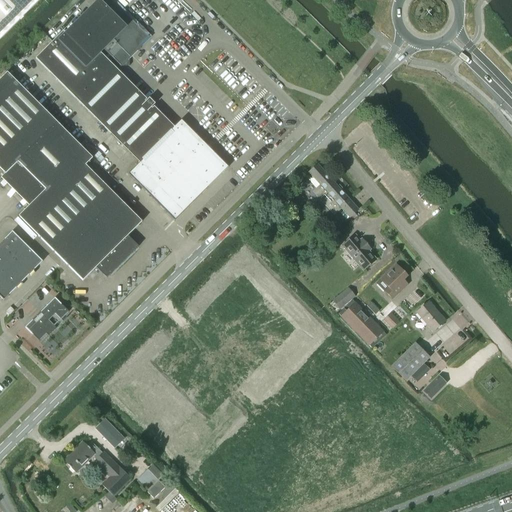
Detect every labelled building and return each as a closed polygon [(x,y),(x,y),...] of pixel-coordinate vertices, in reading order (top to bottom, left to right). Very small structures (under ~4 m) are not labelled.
[(0,0),(0,40),(40,0),(0,0)] [(152,37),(114,0),(102,0),(100,2),(99,1),(73,26),(71,24),(35,59),(115,139),(150,103),(118,71),(122,67),(129,66),(129,60),(152,37)] [(0,79),(0,169),(5,175),(33,202),(40,210),(85,166),(92,159),(7,73),(0,79)] [(150,103),(115,139),(139,163),(128,175),(174,221),(228,168),(181,120),(174,127),(150,103)] [(358,210),(339,190),(317,165),(309,173),(320,185),(315,190),(315,195),(319,198),(318,199),(334,216),(341,209),(349,218),(358,210)] [(106,279),(138,247),(127,236),(141,222),(85,166),(40,210),(33,202),(18,217),(82,281),(95,268),(106,279)] [(331,227),(326,232),(331,237),(336,232),(331,227)] [(0,246),(14,260),(27,247),(12,232),(3,241),(0,243),(0,246)] [(355,236),(343,247),(364,271),(376,260),(368,251),(370,250),(362,240),(360,242),(355,236)] [(0,271),(1,273),(14,260),(0,246),(0,271)] [(14,260),(29,276),(33,271),(42,262),(27,247),(14,260)] [(29,276),(14,260),(1,273),(17,288),(21,284),(29,276)] [(376,284),(385,292),(392,300),(404,288),(407,284),(403,280),(407,277),(403,273),(396,265),(380,280),(376,284)] [(16,289),(17,288),(1,273),(0,274),(0,298),(3,302),(8,297),(16,289)] [(347,288),(332,301),(339,310),(355,297),(347,288)] [(33,336),(62,307),(54,299),(40,313),(32,321),(25,328),(33,336)] [(370,302),(366,306),(375,315),(379,311),(370,302)] [(354,303),(339,317),(365,343),(368,346),(371,349),(386,335),(383,332),(354,303)] [(416,313),(432,332),(445,322),(429,303),(416,313)] [(62,307),(33,336),(39,342),(46,335),(48,337),(56,329),(54,327),(68,313),(62,306),(62,307)] [(399,322),(390,313),(383,321),(392,330),(399,322)] [(414,343),(391,366),(406,381),(429,358),(414,343)] [(423,365),(417,371),(423,376),(429,370),(423,365)] [(438,376),(423,392),(430,399),(446,384),(438,376)] [(104,420),(95,429),(114,448),(123,439),(104,420)] [(113,497),(131,480),(120,468),(119,468),(104,453),(102,454),(94,444),(89,449),(82,442),(63,461),(75,474),(93,457),(96,460),(94,462),(110,478),(101,486),(113,497)] [(158,481),(147,470),(137,481),(147,491),(158,481)] [(158,482),(147,493),(153,499),(164,488),(158,482)]
